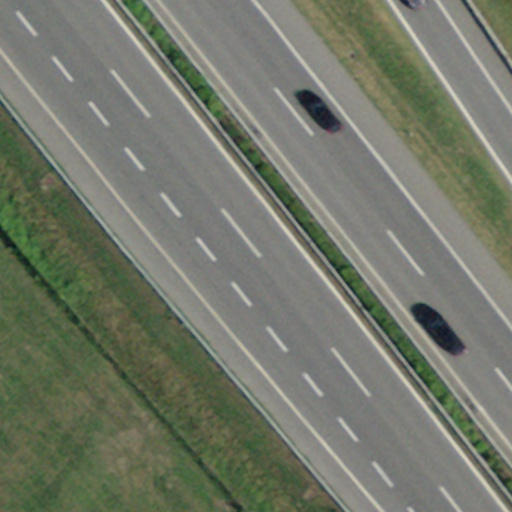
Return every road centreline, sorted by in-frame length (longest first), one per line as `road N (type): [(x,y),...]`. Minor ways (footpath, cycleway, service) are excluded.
road 1 (motorway): [(54,0),(458,511)]
road 2 (motorway): [(511,396),(199,0)]
road 3 (motorway): [(511,142),(416,0)]
